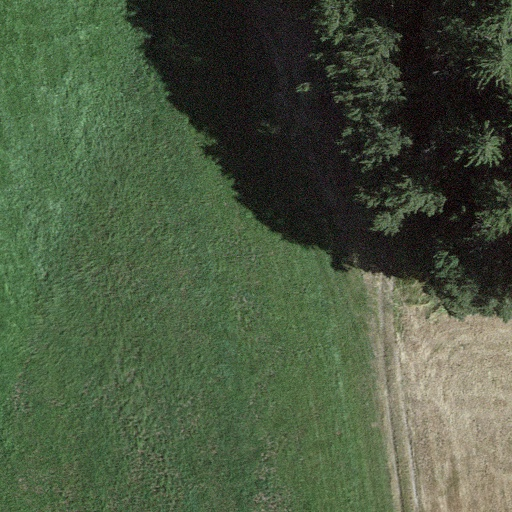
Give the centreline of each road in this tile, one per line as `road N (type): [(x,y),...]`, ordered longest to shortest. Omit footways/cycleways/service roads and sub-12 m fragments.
road 1 (track): [(408,511),(387,316),(457,0)]
road 2 (track): [(387,316),(353,0)]
